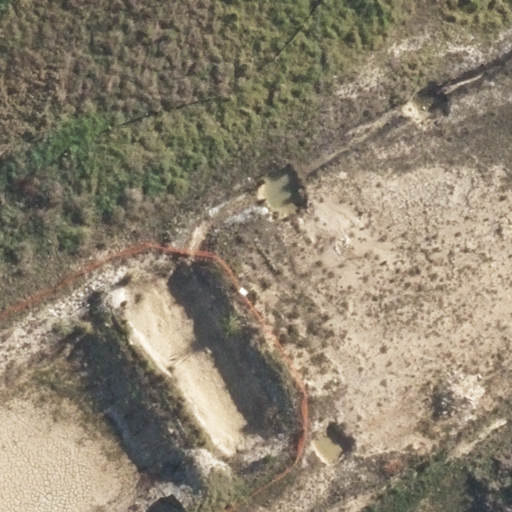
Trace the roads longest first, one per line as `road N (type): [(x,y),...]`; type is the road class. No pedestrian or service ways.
road 1 (secondary): [(0,453),(511,86)]
road 2 (secondary): [(511,197),(77,511)]
